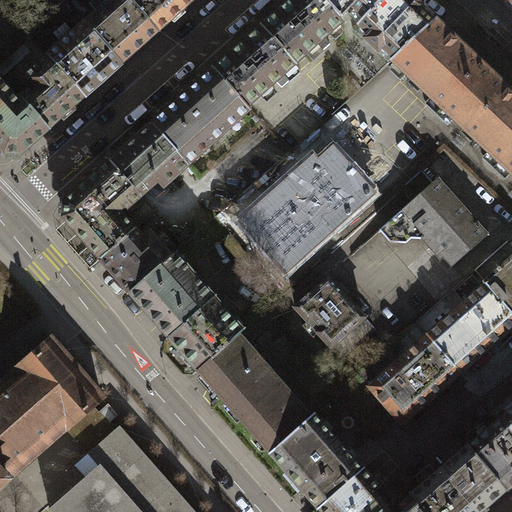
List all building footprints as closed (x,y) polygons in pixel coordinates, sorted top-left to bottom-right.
[(110,0),(85,22),(123,64),(159,32),(130,0),(110,0)] [(130,0),(159,32),(194,0),(130,0)] [(323,0),(291,0),(262,27),(296,65),(318,45),(323,51),(331,45),(325,39),(344,22),(341,19),(323,0)] [(323,0),(341,19),(352,7),(364,18),(365,19),(383,0),(323,0)] [(436,21),(413,0),(383,0),(365,19),(364,18),(358,24),(369,35),(365,39),(379,52),(384,48),(395,58),(436,21)] [(406,72),(444,108),(484,66),(449,33),(442,27),(436,21),(395,58),(393,60),(399,66),(406,72)] [(48,56),(85,97),(123,64),(85,22),(48,55),(48,56)] [(219,64),(213,70),(248,108),(254,103),(260,98),(277,83),(282,88),(290,81),(284,75),(296,65),(262,27),(225,59),(219,64)] [(20,97),(49,129),(85,97),(48,56),(21,79),(30,89),(20,97)] [(511,150),(511,93),(484,66),(444,108),(501,162),(511,150)] [(213,70),(152,124),(189,165),(250,110),(248,108),(213,70)] [(49,129),(20,97),(15,97),(0,80),(0,148),(4,153),(8,153),(8,158),(19,159),(19,153),(22,153),(49,129)] [(116,156),(110,162),(141,196),(147,191),(153,185),(157,181),(163,187),(189,165),(152,124),(122,151),(116,156)] [(511,150),(501,162),(511,172),(511,150)] [(314,160),(245,222),(286,268),(370,193),(333,152),(318,165),(314,160)] [(122,213),(141,196),(110,162),(65,202),(64,217),(101,259),(135,229),(122,213)] [(380,230),(391,242),(407,243),(412,239),(421,239),(441,261),(444,258),(452,267),(489,234),(439,178),(380,230)] [(101,259),(130,292),(171,256),(150,232),(143,237),(135,229),(101,259)] [(255,262),(231,235),(222,242),(246,270),(255,262)] [(164,331),(169,337),(214,297),(209,291),(203,285),(175,253),(172,256),(171,256),(130,292),(158,325),(164,331)] [(511,260),(486,283),(511,312),(511,260)] [(376,330),(329,277),(295,307),(343,360),(376,330)] [(511,312),(486,283),(428,335),(461,373),(511,327),(511,312)] [(169,337),(199,370),(238,335),(244,331),(214,297),(169,337)] [(212,385),(270,451),(310,416),(252,350),(245,343),(238,335),(199,370),(205,378),(212,385)] [(283,335),(274,343),(300,373),(310,365),(283,335)] [(403,424),(461,373),(428,335),(369,386),(403,424)] [(0,486),(10,478),(66,428),(93,404),(102,396),(52,340),(0,385),(0,486)] [(66,428),(88,454),(116,430),(110,423),(119,415),(109,403),(100,412),(93,404),(66,428)] [(507,490),(511,485),(511,409),(470,446),(506,489),(507,490)] [(319,507),(320,507),(363,469),(357,461),(351,455),(314,413),(310,416),(270,451),(307,494),(312,499),(319,507)] [(196,511),(121,426),(116,430),(88,454),(69,471),(79,483),(50,509),(52,511),(196,511)] [(428,511),(478,511),(506,489),(470,446),(469,445),(411,494),(416,500),(417,499),(428,511)] [(320,507),(324,511),(379,511),(386,506),(387,505),(376,491),(381,487),(364,468),(363,469),(320,507)] [(416,500),(401,511),(391,511),(386,506),(379,511),(428,511),(417,499),(416,500)]
